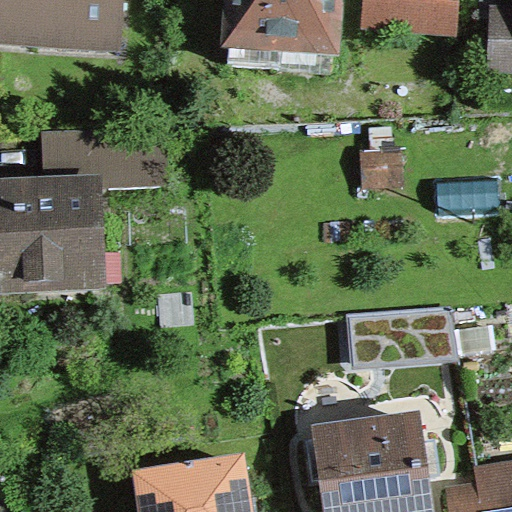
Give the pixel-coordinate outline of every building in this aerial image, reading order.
[(123,0),(0,0),(0,11),(0,40),(121,47),(123,0)] [(232,0),(227,65),(278,69),(280,50),(333,54),(337,0),(232,0)] [(395,29),(397,0),(367,0),(366,27),(395,29)] [(457,0),(397,0),(395,29),(454,34),(457,0)] [(511,0),(482,0),(481,17),(492,18),(511,19),(511,0)] [(511,61),(511,19),(492,18),(491,61),(511,61)] [(280,50),(278,69),(332,73),(333,54),(280,50)] [(107,131),(110,188),(166,186),(163,129),(107,131)] [(98,187),(0,191),(0,288),(29,287),(29,274),(101,271),(98,187)] [(330,435),(330,511),(431,511),(431,434),(330,435)] [(247,511),(241,465),(139,478),(143,511),(247,511)] [(511,465),(476,471),(479,490),(511,485),(511,465)] [(511,511),(511,485),(479,490),(477,490),(480,511),(511,511)] [(480,511),(477,490),(448,494),(450,511),(480,511)]
